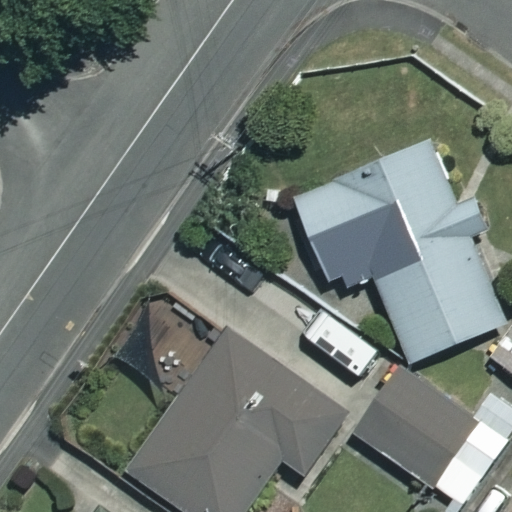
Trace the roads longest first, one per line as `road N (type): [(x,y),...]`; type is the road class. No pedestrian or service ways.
road 1 (residential): [(234,0),(96,196)]
road 2 (residential): [(96,196),(0,334)]
road 3 (residential): [(96,196),(0,88)]
